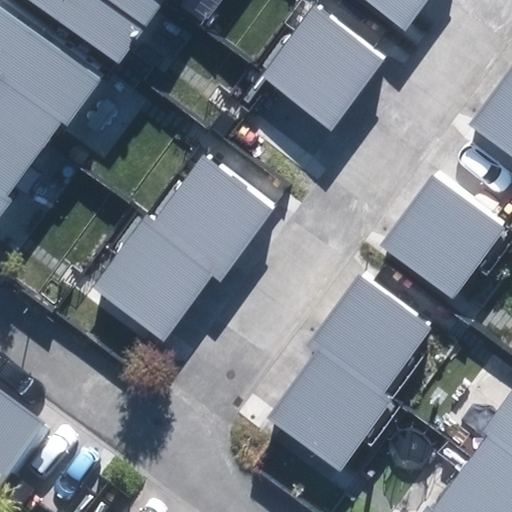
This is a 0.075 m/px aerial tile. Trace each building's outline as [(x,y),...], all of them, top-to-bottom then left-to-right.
[(31,0),(116,62),(162,0),(31,0)] [(427,0),(365,0),(405,30),(427,0)] [(385,58),(314,5),(260,77),(331,130),(385,58)] [(102,82),(0,6),(0,133),(33,158),(61,121),(69,126),(102,82)] [(511,66),(469,123),(511,155),(511,66)] [(2,199),(33,158),(0,133),(0,214),(8,203),(2,199)] [(190,149),(89,279),(171,342),(271,212),(190,149)] [(505,229),(432,175),(380,246),(452,299),(505,229)] [(360,277),(260,406),(341,470),(442,340),(360,277)] [(0,471),(41,419),(0,387),(0,471)] [(511,404),(462,472),(511,508),(511,404)] [(511,511),(511,508),(462,472),(431,511),(511,511)]
